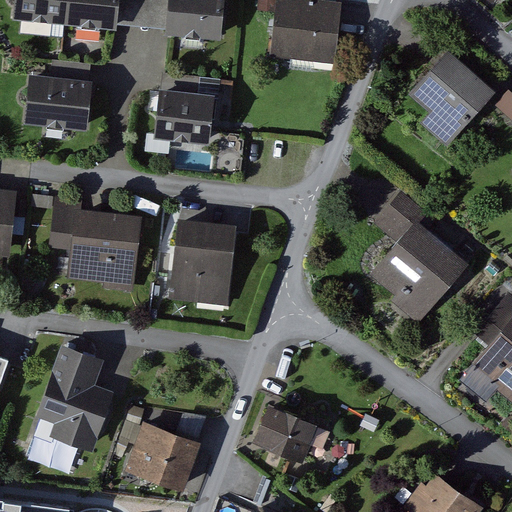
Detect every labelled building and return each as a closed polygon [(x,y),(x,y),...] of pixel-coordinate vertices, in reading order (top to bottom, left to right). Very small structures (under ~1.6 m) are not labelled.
[(120,0),(15,0),(14,19),(118,28),(120,0)] [(224,0),(170,0),(168,33),(220,38),(224,0)] [(349,4),(314,0),(283,0),(277,55),(342,62),(349,4)] [(498,94),(451,49),(411,91),(459,136),(498,94)] [(100,79),(38,74),(34,124),(96,129),(100,79)] [(499,95),(511,101),(511,75),(510,75),(499,95)] [(222,93),(167,90),(164,139),(220,143),(222,93)] [(0,255),(13,257),(21,193),(0,190),(0,255)] [(423,213),(402,195),(378,222),(400,241),(423,213)] [(83,202),(56,199),(51,253),(71,255),(69,283),(138,288),(143,218),(82,213),(83,202)] [(237,225),(180,218),(171,298),(228,305),(237,225)] [(473,264),(421,222),(378,275),(429,317),(473,264)] [(511,321),(476,364),(511,395),(511,321)] [(108,360),(67,347),(44,419),(63,425),(58,442),(99,455),(118,396),(99,390),(108,360)] [(0,415),(21,359),(0,350),(0,415)] [(324,425),(278,407),(263,446),(308,464),(324,425)] [(209,442),(147,423),(131,473),(193,493),(209,442)] [(478,511),(481,509),(436,477),(428,488),(421,485),(403,510),(405,511),(478,511)]
